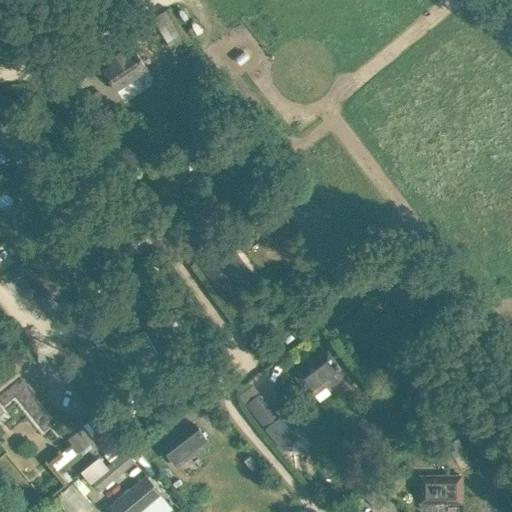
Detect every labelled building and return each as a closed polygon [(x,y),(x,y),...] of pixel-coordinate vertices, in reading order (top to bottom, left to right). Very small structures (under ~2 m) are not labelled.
[(103,71),(116,90),(147,69),(135,50),(126,56),(122,51),(109,60),(113,65),(103,71)] [(251,89),(252,53),(221,53),(221,73),(237,74),(236,89),(251,89)] [(110,108),(96,117),(103,127),(104,126),(112,138),(124,130),(116,118),(110,108)] [(45,111),(32,120),(38,130),(52,121),(45,111)] [(5,115),(0,117),(0,145),(14,166),(31,154),(5,115)] [(183,156),(153,179),(170,201),(186,189),(184,186),(185,185),(184,183),(193,177),(194,179),(198,176),(183,156)] [(70,209),(72,212),(77,209),(94,198),(72,167),(61,174),(51,181),(58,191),(56,192),(64,203),(66,202),(70,209)] [(38,174),(14,190),(22,202),(46,185),(38,174)] [(115,215),(93,229),(115,262),(137,247),(115,215)] [(202,223),(190,233),(201,247),(213,238),(202,223)] [(218,252),(201,264),(223,294),(240,283),(218,252)] [(366,269),(372,284),(413,268),(407,253),(366,269)] [(78,266),(51,285),(60,296),(86,277),(78,266)] [(431,318),(426,305),(434,302),(422,272),(392,284),(405,314),(406,313),(411,326),(431,318)] [(48,291),(37,299),(51,317),(62,309),(48,291)] [(137,318),(158,353),(181,340),(160,304),(137,318)] [(295,375),(312,397),(328,384),(332,384),(336,383),(340,380),(342,376),(342,373),(345,372),(328,350),(295,375)] [(36,395),(51,389),(42,366),(27,371),(36,395)] [(247,404),(267,429),(282,418),(261,392),(247,404)] [(91,418),(81,426),(95,442),(105,434),(91,418)] [(164,447),(178,466),(209,442),(195,424),(164,447)] [(78,429),(67,438),(71,443),(79,452),(90,443),(78,429)] [(381,442),(373,453),(384,460),(392,449),(381,442)] [(107,466),(91,480),(100,491),(118,476),(135,462),(133,460),(125,451),(110,463),(108,465),(107,466)] [(431,452),(431,464),(447,464),(447,452),(431,452)] [(462,501),(461,475),(421,476),(421,502),(462,501)] [(109,508),(112,511),(136,511),(159,493),(146,477),(109,508)] [(56,495),(71,511),(86,511),(92,507),(71,482),(56,495)]
